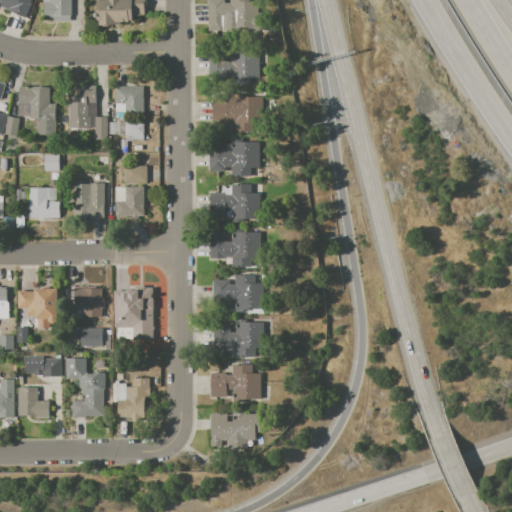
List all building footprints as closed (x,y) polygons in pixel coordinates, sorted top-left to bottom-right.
[(27,18),(9,10),(0,6),(0,0),(31,0),(31,1),(33,2),(27,18)] [(44,17),(44,1),(43,1),(43,0),(71,0),(71,16),(70,16),(70,21),(54,21),(54,17),(44,17)] [(97,21),(97,0),(146,0),(146,8),(145,8),(145,15),(142,15),(142,16),(133,16),(133,20),(129,20),(129,22),(121,22),(121,25),(100,25),(100,21),(97,21)] [(209,29),(209,0),(225,0),(225,3),(230,3),(230,0),(250,0),(250,2),(258,2),(259,28),(240,28),(240,31),(231,31),(231,18),(225,18),(225,28),(209,29)] [(212,76),(211,56),(227,56),(227,61),(230,61),(230,53),(259,53),(259,78),(253,78),(253,86),(232,87),(232,76),(212,76)] [(96,128),(69,128),(69,105),(70,105),(70,87),(88,87),(89,86),(93,86),(95,87),(96,116),(96,128)] [(116,118),(116,101),(114,101),(114,94),(116,94),(116,86),(144,86),(144,112),(127,112),(127,118),(116,118)] [(18,103),(19,87),(50,88),(49,104),(56,104),(55,135),(38,135),(38,122),(35,122),(35,117),(17,116),(17,103),(18,103)] [(234,132),(234,121),(212,121),(212,99),(228,99),(228,106),(233,106),(233,97),(261,96),(261,111),(258,111),(258,122),(254,122),(254,132),(234,132)] [(4,134),(8,116),(20,118),(16,136),(4,134)] [(96,139),(96,128),(96,116),(107,116),(107,139),(96,139)] [(122,151),(122,147),(121,147),(121,139),(125,139),(125,135),(116,135),(116,134),(109,134),(109,122),(117,122),(117,121),(126,121),(126,122),(144,121),(144,141),(127,141),(127,147),(127,151),(122,151)] [(93,137),(93,129),(89,129),(89,144),(104,144),(104,137),(93,137)] [(209,172),(209,142),(225,142),(225,152),(231,152),(231,140),(243,140),(243,142),(259,142),(259,167),(250,167),(250,177),(232,177),(232,167),(226,167),(226,172),(209,172)] [(45,171),(45,154),(59,154),(60,171),(45,171)] [(125,183),(124,166),(146,166),(147,182),(125,183)] [(104,217),(81,218),(81,212),(77,212),(77,189),(73,190),(73,180),(85,180),(85,184),(91,184),(91,183),(104,182),(105,205),(104,205),(104,217)] [(225,217),(210,217),(210,192),(224,192),(224,194),(231,194),(231,184),(251,184),(251,193),(259,193),(259,219),(242,219),(242,222),(231,222),(231,209),(225,209),(225,217)] [(116,217),(115,188),(125,187),(125,186),(144,186),(144,216),(138,216),(138,219),(132,219),(132,216),(125,216),(125,217),(116,217)] [(29,218),(29,188),(56,187),(56,199),(55,199),(55,201),(59,201),(60,218),(29,218)] [(22,204),(22,201),(17,201),(16,189),(21,189),(21,191),(27,191),(27,203),(22,204)] [(0,195),(3,195),(3,216),(14,216),(14,229),(3,229),(3,218),(0,218),(0,195)] [(210,258),(209,235),(226,235),(226,242),(232,242),(232,229),(241,229),(241,232),(260,232),(260,257),(251,257),(251,267),(232,267),(232,257),(226,257),(226,258),(210,258)] [(229,309),(213,309),(213,280),(229,280),(229,284),(235,284),(235,275),(254,275),(254,283),(263,283),(263,309),(245,309),(245,312),(235,312),(235,299),(229,299),(229,309)] [(0,286),(1,286),(1,287),(7,287),(7,302),(8,302),(9,318),(0,318),(0,286)] [(83,317),(83,303),(74,303),(74,299),(65,299),(65,286),(74,286),(74,287),(84,287),(84,286),(88,286),(88,287),(96,287),(96,289),(102,288),(102,317),(83,317)] [(27,316),(27,308),(18,308),(18,291),(26,290),(26,292),(35,291),(35,289),(44,289),(44,287),(51,287),(51,289),(58,289),(59,322),(58,323),(56,324),(53,324),(51,323),(49,322),(49,319),(36,319),(36,316),(27,316)] [(118,317),(118,287),(128,287),(128,288),(144,288),(144,317),(136,317),(137,328),(150,328),(150,345),(131,345),(131,328),(131,317),(118,317)] [(235,358),(235,347),(229,347),(229,349),(213,349),(213,325),(229,325),(229,333),(235,333),(235,320),(247,320),(247,322),(263,322),(263,337),(261,337),(261,343),(263,343),(263,348),(255,348),(255,357),(235,358)] [(18,327),(28,327),(28,342),(18,343),(18,327)] [(102,346),(102,328),(80,328),(79,345),(102,346)] [(0,349),(0,335),(13,335),(14,349),(0,349)] [(98,350),(98,342),(111,342),(111,350),(98,350)] [(26,373),(26,363),(24,363),(24,356),(44,356),(44,359),(61,358),(61,376),(43,377),(43,375),(34,375),(34,373),(26,373)] [(72,417),(72,401),(85,401),(84,395),(82,395),(82,388),(80,388),(80,379),(66,379),(66,358),(86,358),(86,374),(98,374),(98,372),(105,372),(105,388),(103,388),(104,416),(86,417),(86,418),(83,418),(83,417),(72,417)] [(211,397),(211,373),(225,373),(225,375),(232,375),(232,365),(253,365),(253,374),(260,374),(260,398),(243,398),(243,403),(232,403),(232,390),(226,390),(226,397),(211,397)] [(118,417),(118,400),(117,400),(117,402),(112,402),(112,383),(115,383),(115,382),(115,380),(118,380),(118,383),(126,383),(126,387),(132,387),(132,378),(150,378),(150,388),(151,388),(151,394),(150,394),(150,397),(144,397),(144,398),(146,398),(146,418),(140,418),(140,420),(132,420),(132,418),(127,418),(127,417),(118,417)] [(0,379),(14,379),(14,418),(0,418),(0,379)] [(19,416),(18,388),(37,387),(37,401),(49,401),(49,417),(36,418),(36,416),(19,416)] [(211,446),(211,439),(211,414),(227,414),(227,422),(233,422),(233,411),(244,411),(244,414),(259,414),(259,427),(261,427),(261,432),(256,432),(256,440),(247,440),(247,449),(227,449),(227,440),(221,440),(221,446),(211,446)]
